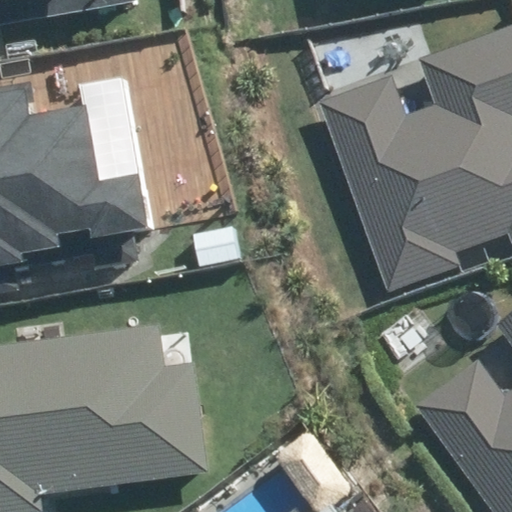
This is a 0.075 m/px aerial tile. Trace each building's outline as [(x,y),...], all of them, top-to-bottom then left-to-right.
[(0,0),(0,37),(149,5),(147,0),(0,0)] [(447,111),(419,121),(404,78),(330,105),(398,297),(511,256),(511,33),(430,62),(447,111)] [(107,192),(94,107),(38,115),(32,81),(0,86),(0,276),(27,272),(25,261),(64,255),(63,244),(152,230),(145,186),(107,192)] [(486,365),(424,409),(497,511),(511,511),(511,316),(508,319),(511,325),(511,398),(511,400),(486,365)] [(57,511),(56,503),(212,484),(198,367),(168,370),(163,329),(0,348),(0,511),(57,511)]
